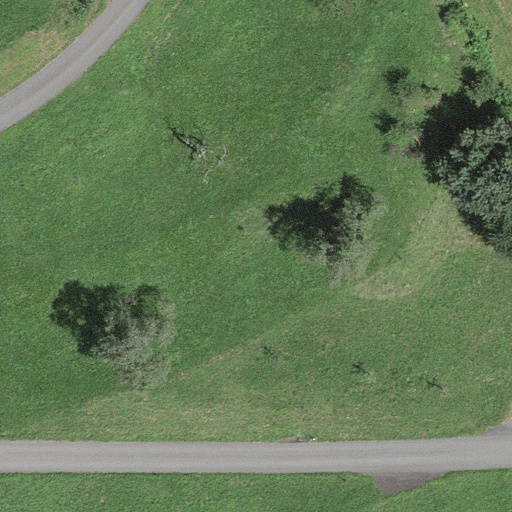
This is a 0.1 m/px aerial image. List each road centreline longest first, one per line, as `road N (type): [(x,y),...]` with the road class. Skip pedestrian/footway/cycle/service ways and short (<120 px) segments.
road 1 (residential): [(0,456),(511,449)]
road 2 (residential): [(129,0),(101,36),(0,115)]
